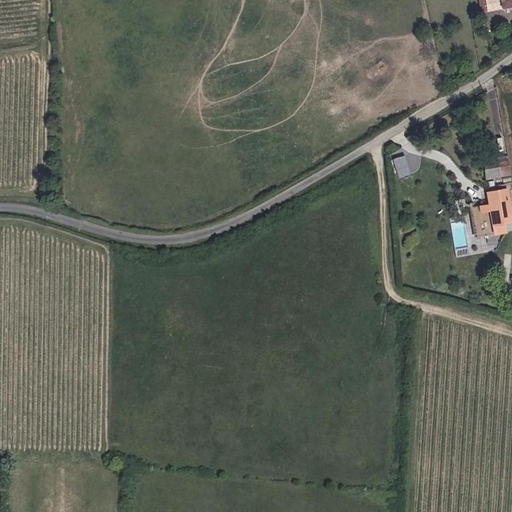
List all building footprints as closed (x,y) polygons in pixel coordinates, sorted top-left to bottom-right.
[(511,6),(511,0),(484,0),(486,11),(511,6)] [(422,169),(416,152),(395,159),(401,176),(422,169)] [(487,158),(490,176),(508,173),(506,162),(499,163),(498,156),(487,158)] [(490,176),(487,158),(481,159),(485,177),(490,176)] [(511,221),(506,188),(488,191),(490,202),(479,204),(480,210),(471,211),(475,236),(505,232),(503,222),(511,221)] [(451,223),(455,246),(465,245),(462,222),(451,223)]
